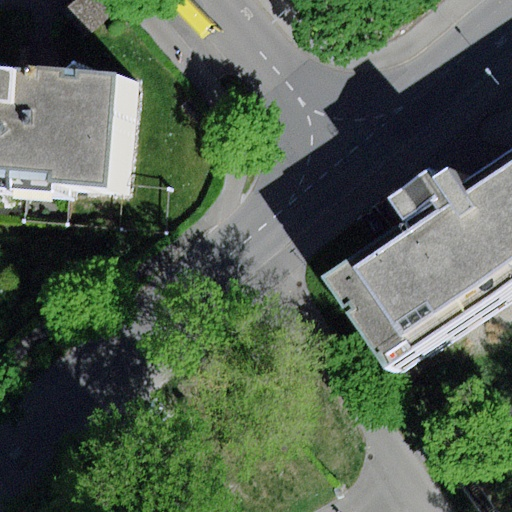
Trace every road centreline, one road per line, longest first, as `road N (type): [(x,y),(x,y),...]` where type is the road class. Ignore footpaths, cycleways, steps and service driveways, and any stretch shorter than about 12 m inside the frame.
road 1 (residential): [(0,452),(345,159)]
road 2 (residential): [(345,159),(511,20)]
road 3 (residential): [(215,0),(345,159)]
